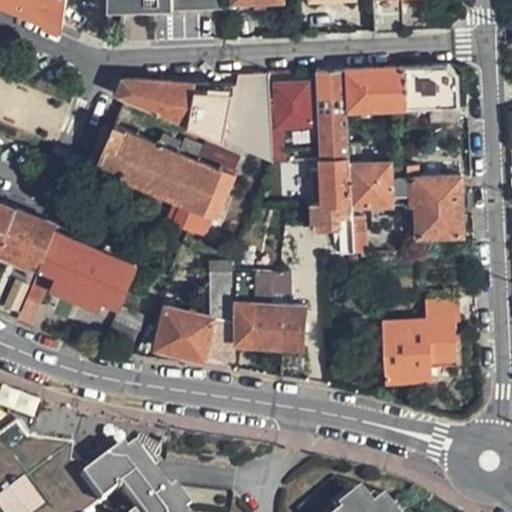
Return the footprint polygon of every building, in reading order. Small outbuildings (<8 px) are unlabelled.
[(2,0),(64,24),(67,0),(2,0)] [(372,0),(374,29),(404,29),(403,0),(372,0)] [(406,65),(408,104),(431,104),(432,122),(460,121),(458,103),(457,67),(450,63),(406,65)] [(349,106),(408,104),(406,65),(347,66),(349,106)] [(320,167),(336,167),(340,165),(342,163),(344,159),(344,155),(351,155),(350,125),(349,106),(347,66),(315,68),(320,157),(320,162),(309,162),(310,168),(320,167)] [(270,69),(236,70),(235,80),(228,135),(228,138),(274,159),(272,123),(271,91),(270,69)] [(196,78),(128,76),(121,92),(130,95),(191,122),(196,78)] [(235,80),(196,78),(191,122),(228,135),(235,80)] [(308,84),(278,85),(278,91),(271,91),(272,123),(280,122),(310,122),(308,84)] [(216,213),(221,215),(239,175),(223,168),(224,165),(117,121),(107,144),(99,163),(185,199),(176,220),(207,233),(216,213)] [(336,167),(320,167),(322,203),(353,202),(351,164),(351,155),(344,155),(344,159),(342,163),(340,165),(336,167)] [(464,233),(460,177),(416,179),(415,166),(387,166),(387,162),(351,164),(353,202),(353,205),(355,250),(366,250),(365,204),(390,203),(412,202),(416,203),(418,235),(464,233)] [(0,247),(3,248),(5,245),(20,204),(0,196),(0,247)] [(341,251),(355,250),(353,205),(353,202),(322,203),(310,203),(312,226),(340,226),(341,251)] [(5,245),(43,260),(56,229),(59,219),(20,204),(5,245)] [(21,319),(35,324),(51,286),(104,307),(107,298),(124,304),(141,263),(72,235),(56,229),(43,260),(40,268),(41,271),(21,319)] [(476,273),(475,246),(459,246),(461,274),(476,273)] [(215,262),(216,317),(170,307),(161,345),(209,355),(237,361),(237,355),(236,344),(235,321),(235,303),(234,269),(234,262),(215,262)] [(296,267),(283,267),(283,269),(282,289),(295,288),(296,267)] [(283,269),(234,269),(235,303),(282,305),(282,289),(283,269)] [(17,277),(6,304),(20,310),(31,282),(17,277)] [(389,379),(432,380),(432,359),(458,358),(456,319),(461,318),(460,300),(429,301),(429,320),(386,322),(389,379)] [(282,305),(235,303),(235,321),(236,344),(280,345),(282,305)] [(306,306),(282,305),(280,345),(305,346),(306,306)] [(0,511),(182,511),(143,451),(137,441),(87,470),(84,469),(82,468),(83,452),(29,443),(16,425),(7,430),(0,433),(0,511)] [(392,511),(385,503),(375,510),(366,499),(349,511),(392,511)]
